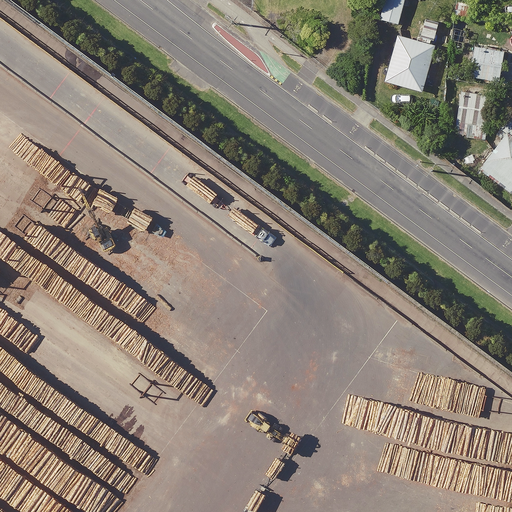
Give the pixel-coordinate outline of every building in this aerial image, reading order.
[(403,26),(410,0),(389,0),(383,21),(403,26)] [(478,3),(462,1),(459,22),(476,24),(478,3)] [(446,24),(430,19),(424,38),(440,43),(446,24)] [(438,49),(403,39),(390,84),(426,94),(438,49)] [(511,52),(479,48),(475,78),(511,83),(511,52)] [(473,68),(452,63),(448,81),(469,86),(473,68)] [(494,98),(465,93),(458,135),(487,140),(494,98)] [(511,126),(481,172),(511,193),(511,126)] [(458,131),(442,131),(442,148),(457,149),(458,131)]
